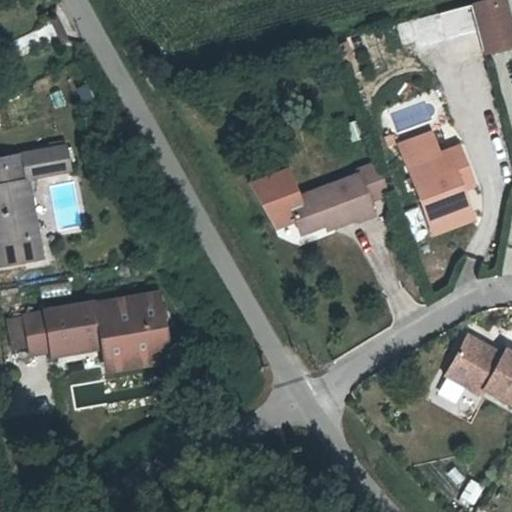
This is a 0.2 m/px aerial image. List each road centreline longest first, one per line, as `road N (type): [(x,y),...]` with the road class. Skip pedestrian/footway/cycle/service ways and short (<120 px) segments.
road 1 (unclassified): [(299,412),(81,0)]
road 2 (residential): [(511,293),(470,302),(397,342),(299,412)]
road 3 (residential): [(299,412),(132,511)]
road 4 (unclassified): [(394,511),(299,412)]
